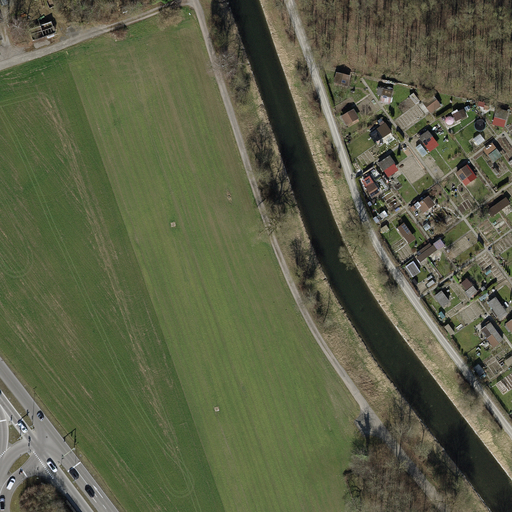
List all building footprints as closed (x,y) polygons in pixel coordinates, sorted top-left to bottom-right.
[(392,104),(394,90),(385,89),(383,102),(392,104)] [(427,103),(429,112),(443,108),(440,99),(427,103)] [(494,123),(505,127),(510,111),(499,107),(494,123)] [(348,125),(361,119),(355,108),(343,115),(348,125)] [(383,137),(394,131),(388,122),(378,128),(383,137)] [(425,143),(418,147),(424,156),(441,145),(430,129),(420,136),(425,143)] [(485,147),(494,160),(503,155),(494,142),(485,147)] [(383,170),(396,163),(392,155),(379,161),(383,170)] [(426,212),(437,205),(432,197),(421,204),(426,212)] [(494,215),(511,203),(508,197),(489,208),(494,215)] [(415,261),(408,266),(415,276),(422,272),(415,261)] [(462,282),(471,297),(479,292),(470,277),(462,282)] [(437,296),(445,306),(451,301),(443,291),(437,296)] [(490,303),(500,319),(509,314),(499,297),(490,303)] [(481,330),(494,348),(505,339),(492,322),(481,330)]
